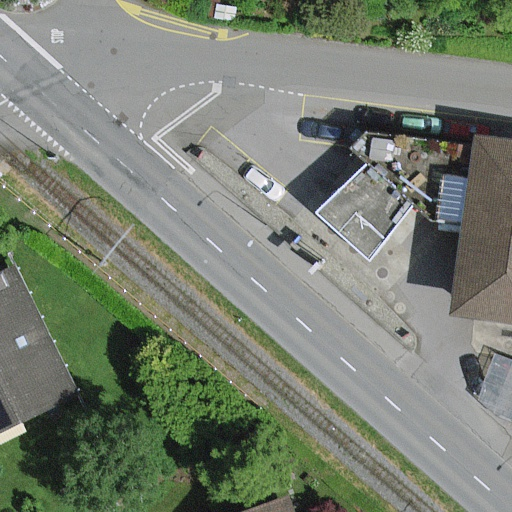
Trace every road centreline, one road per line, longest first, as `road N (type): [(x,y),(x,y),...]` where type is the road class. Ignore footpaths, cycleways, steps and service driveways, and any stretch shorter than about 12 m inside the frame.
road 1 (secondary): [(34,81),(511,509)]
road 2 (residential): [(511,90),(230,58),(96,60)]
